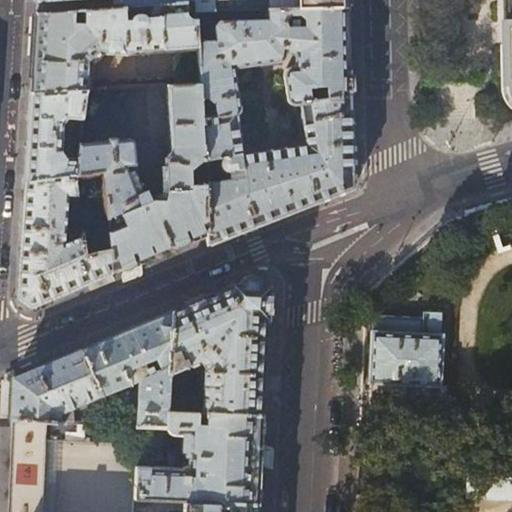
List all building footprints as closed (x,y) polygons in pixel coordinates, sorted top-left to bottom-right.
[(36,0),(36,6),(35,13),(125,6),(159,4),(186,2),(194,1),(194,0),(36,0)] [(194,0),(194,1),(195,11),(264,10),(349,7),(348,0),(194,0)] [(186,2),(159,4),(160,16),(145,17),(145,16),(144,15),(143,15),(141,15),(134,16),(133,17),(132,18),(131,19),(126,20),(125,6),(35,13),(32,67),(31,91),(85,89),(87,89),(88,59),(97,52),(106,50),(106,52),(125,53),(125,52),(197,47),(197,42),(195,18),(186,19),(186,2)] [(215,28),(216,41),(197,42),(197,47),(199,84),(201,116),(236,112),(237,111),(239,109),(239,106),(233,67),(279,60),(281,59),(283,58),(284,55),(284,53),(294,53),(294,66),(287,67),(286,67),(284,69),(283,71),(283,73),(287,101),(289,103),(290,103),(291,103),(300,102),(351,94),(350,41),(350,24),(349,7),(264,10),(264,21),(219,22),(215,28)] [(203,161),(201,116),(199,84),(168,85),(172,154),(170,154),(166,159),(167,176),(163,195),(163,197),(162,197),(160,198),(154,197),(141,203),(127,166),(135,166),(136,165),(137,164),(138,162),(136,145),(135,143),(134,141),(132,140),(129,140),(79,144),(76,174),(105,169),(111,247),(112,271),(155,253),(207,231),(204,184),(203,161)] [(85,89),(31,91),(29,118),(28,142),(26,181),(76,174),(79,144),(85,89)] [(351,94),(300,102),(306,145),(293,147),(292,142),(282,143),(283,149),(242,154),(236,112),(201,116),(203,161),(216,159),(216,164),(221,164),(221,166),(222,167),(223,169),(225,170),(226,171),(229,171),(230,180),(204,184),(207,231),(208,245),(258,225),(301,209),(354,188),(354,183),(353,136),(351,94)] [(76,174),(26,181),(22,239),(19,297),(25,301),(31,305),(74,287),(76,286),(112,271),(111,247),(88,251),(84,227),(70,233),(70,239),(64,242),(67,193),(75,193),(76,194),(79,194),(76,174)] [(242,284),(235,284),(207,296),(172,311),(167,410),(260,414),(262,366),(266,285),(259,285),(256,280),(251,278),(249,278),(245,280),(242,284)] [(422,318),(381,316),(380,331),(371,331),(369,380),(369,381),(397,382),(398,382),(411,383),(411,386),(410,393),(433,394),(434,385),(439,385),(440,372),(441,335),(440,335),(442,311),(423,310),(422,318)] [(81,349),(100,396),(139,379),(138,425),(167,426),(167,410),(172,311),(124,331),(81,349)] [(72,407),(100,396),(81,349),(76,351),(45,364),(14,378),(12,400),(12,419),(74,422),(72,407)] [(260,414),(167,410),(167,426),(168,430),(172,432),(175,433),(186,434),(185,455),(189,455),(188,466),(184,466),(182,467),(182,468),(137,466),(135,497),(181,499),(256,502),(258,463),(260,414)] [(138,425),(74,422),(12,419),(10,463),(7,511),(43,511),(47,440),(137,446),(138,425)] [(511,503),(511,450),(419,447),(417,499),(511,503)] [(255,511),(256,502),(181,499),(180,511),(255,511)]
